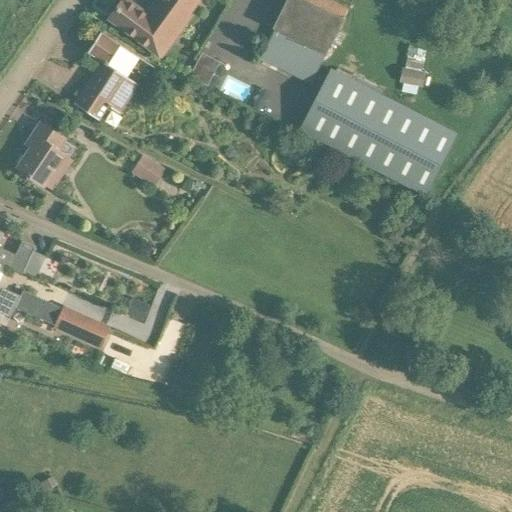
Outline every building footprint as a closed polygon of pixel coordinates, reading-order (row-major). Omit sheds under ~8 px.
[(185,17),(197,0),(158,0),(147,16),(125,0),(123,0),(110,19),(151,50),(179,12),(185,17)] [(312,85),(343,20),(302,0),(279,0),(252,56),(312,85)] [(302,0),(343,20),(348,11),(326,0),(302,0)] [(139,58),(100,33),(87,53),(103,64),(76,104),(100,121),(109,107),(119,114),(139,85),(126,77),(138,59),(152,68),(155,63),(142,54),(139,58)] [(418,95),(423,59),(405,57),(400,92),(418,95)] [(426,195),(456,136),(325,70),(296,130),(426,195)] [(44,186),(65,154),(59,150),(65,141),(40,124),(26,145),(31,149),(17,169),(30,178),(31,177),(44,186)] [(154,185),(163,171),(141,157),(132,171),(154,185)] [(15,255),(0,248),(0,239),(3,234),(0,232),(0,264),(6,267),(22,274),(34,248),(21,242),(15,255)] [(0,314),(11,320),(16,309),(54,326),(62,307),(24,290),(20,298),(0,288),(0,314)] [(143,322),(149,307),(135,301),(128,316),(143,322)] [(104,348),(112,330),(62,307),(54,326),(104,348)]
